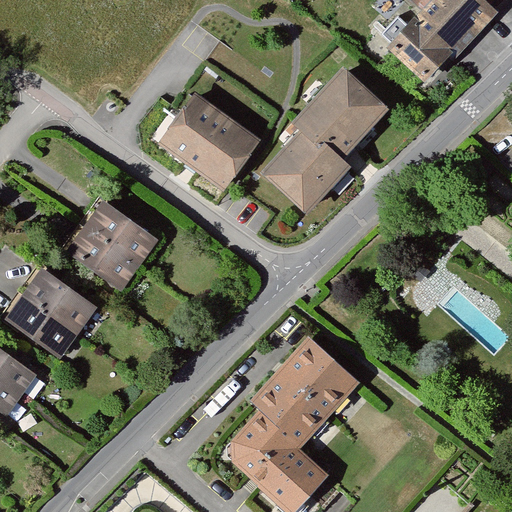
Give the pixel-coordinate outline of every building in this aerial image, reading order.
[(388,43),(431,81),(493,10),(482,0),(420,0),(423,3),(388,43)] [(393,103),(350,63),(297,119),(306,126),(266,169),(310,209),(354,162),(345,154),(393,103)] [(261,138),(198,92),(163,140),(226,186),(261,138)] [(158,236),(106,199),(71,249),(123,286),(158,236)] [(44,268),(10,317),(62,354),(96,305),(44,268)] [(361,380),(310,335),(253,399),(263,408),(235,440),(237,459),(296,511),(330,472),(301,447),(361,380)] [(37,373),(0,345),(0,406),(8,413),(37,373)]
